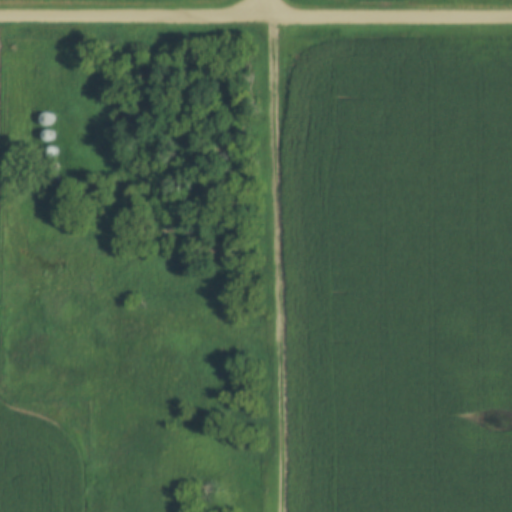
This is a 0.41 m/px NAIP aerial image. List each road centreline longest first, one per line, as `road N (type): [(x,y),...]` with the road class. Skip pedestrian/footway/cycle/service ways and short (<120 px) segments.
road 1 (residential): [(511,17),(0,16)]
road 2 (track): [(283,511),(272,18)]
